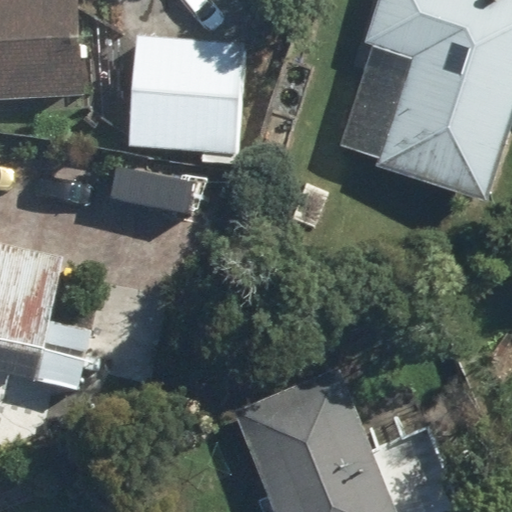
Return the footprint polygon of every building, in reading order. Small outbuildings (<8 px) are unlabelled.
[(0,0),(0,101),(87,99),(84,0),(0,0)] [(255,0),(195,0),(191,26),(249,36),(255,0)] [(511,0),(387,0),(373,43),(381,45),(346,154),(493,201),(511,140),(511,0)] [(242,165),(243,155),(251,47),(140,39),(132,147),(213,153),(213,163),(242,165)] [(0,378),(81,396),(86,373),(148,387),(164,319),(144,315),(150,289),(111,280),(100,327),(53,317),(66,259),(0,244),(0,378)] [(237,406),(275,497),(261,503),(265,511),(467,511),(395,339),(237,406)]
